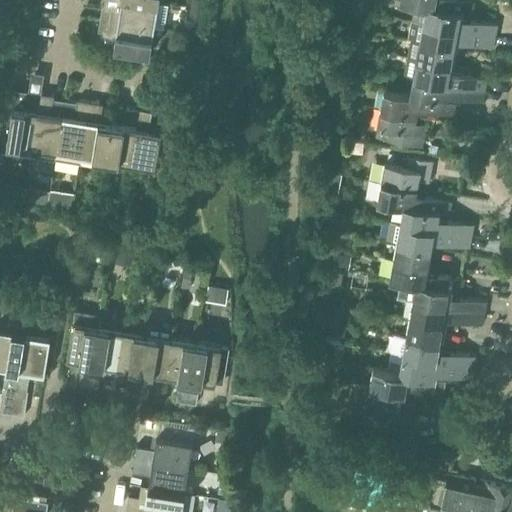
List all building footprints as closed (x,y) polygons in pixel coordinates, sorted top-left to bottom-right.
[(106,0),(106,6),(102,5),(100,18),(154,27),(164,28),(168,4),(158,2),(141,0),(106,0)] [(191,0),(191,7),(191,8),(199,9),(199,8),(199,0),(191,0)] [(402,0),(413,2),(461,11),(471,13),(473,1),(467,0),(402,0)] [(343,8),(355,10),(357,4),(344,1),(343,8)] [(461,11),(413,2),(410,20),(494,35),(496,24),(470,19),(469,21),(460,19),(461,11)] [(189,16),(197,18),(199,9),(191,8),(189,16)] [(355,10),(343,8),(342,14),(354,16),(355,10)] [(138,50),(150,52),(154,27),(100,18),(98,31),(103,31),(101,44),(119,47),(118,51),(138,54),(138,50)] [(494,35),(410,20),(407,38),(419,40),(455,47),(456,38),(466,40),(465,42),(491,47),(494,35)] [(455,47),(419,40),(416,58),(451,65),(455,47)] [(451,65),(416,58),(413,77),(483,90),(486,78),(460,73),(459,76),(450,74),(451,65)] [(1,99),(0,102),(0,149),(31,155),(41,94),(44,74),(32,72),(27,98),(15,96),(14,101),(1,99)] [(483,90),(413,77),(409,95),(445,101),(446,93),(456,94),(455,97),(481,101),(483,90)] [(409,95),(383,90),(380,108),(415,115),(417,106),(427,108),(426,110),(452,115),(454,103),(445,101),(409,95)] [(53,96),(41,94),(31,155),(56,159),(65,101),(52,99),(53,96)] [(80,162),(81,156),(90,102),(79,100),(78,103),(65,101),(56,159),(80,162)] [(106,159),(112,123),(99,121),(102,104),(90,102),(81,156),(106,159)] [(130,163),(138,110),(127,108),(124,125),(112,123),(106,159),(130,163)] [(376,127),(383,128),(381,139),(421,146),(424,125),(414,123),(415,115),(380,108),(376,127)] [(138,110),(130,163),(155,167),(154,171),(167,173),(175,122),(163,120),(162,131),(147,129),(150,112),(138,110)] [(404,167),(384,163),(381,182),(416,188),(418,180),(428,182),(432,161),(406,156),(404,167)] [(2,182),(0,194),(0,195),(24,199),(26,186),(2,182)] [(424,197),(424,199),(414,197),(416,188),(381,182),(377,200),(403,205),(438,211),(448,213),(450,202),(424,197)] [(327,184),(326,193),(332,194),(337,195),(339,186),(333,185),(327,184)] [(26,186),(24,199),(36,201),(38,188),(26,186)] [(446,222),(437,220),(438,211),(403,205),(400,223),(470,236),(472,225),(447,220),(446,222)] [(386,239),(396,241),(431,247),(433,239),(443,241),(442,243),(468,248),(470,236),(400,223),(390,221),(386,239)] [(393,259),(428,266),(431,247),(396,241),(393,259)] [(436,276),(426,274),(428,266),(393,259),(389,277),(415,282),(450,289),(460,290),(462,279),(436,274),(436,276)] [(415,282),(412,300),(482,313),(485,302),(459,297),(458,299),(449,297),(450,289),(415,282)] [(454,320),(480,325),(482,313),(412,300),(408,318),(444,325),(445,316),(455,318),(454,320)] [(77,385),(89,387),(99,327),(101,315),(75,311),(73,323),(67,358),(81,360),(77,385)] [(408,318),(405,336),(440,343),(444,325),(408,318)] [(346,325),(324,321),(322,335),(343,339),(346,325)] [(156,372),(166,374),(172,338),(174,327),(150,323),(148,335),(138,395),(150,397),(152,384),(154,385),(156,372)] [(102,378),(115,380),(123,331),(99,327),(89,387),(101,389),(102,378)] [(16,389),(19,370),(24,334),(0,329),(0,366),(7,368),(1,411),(12,413),(16,389)] [(126,393),(138,395),(148,335),(123,331),(115,380),(127,382),(126,393)] [(24,334),(19,370),(32,372),(44,374),(50,338),(24,334)] [(394,334),(390,352),(401,354),(472,367),(474,356),(445,350),(444,352),(438,351),(440,343),(405,336),(394,334)] [(172,338),(166,374),(178,376),(176,388),(179,389),(176,400),(186,402),(196,342),(172,338)] [(344,343),(328,340),(325,356),(341,359),(344,343)] [(196,342),(186,402),(196,404),(198,392),(200,392),(202,380),(216,382),(217,378),(225,379),(230,348),(196,342)] [(390,352),(387,370),(398,372),(433,379),(435,370),(445,372),(444,374),(470,379),(472,367),(401,354),(390,352)] [(441,392),(443,381),(433,379),(398,372),(387,370),(372,367),(369,385),(404,392),(406,383),(415,385),(415,387),(441,392)] [(23,415),(27,391),(29,377),(31,374),(32,372),(19,370),(16,389),(12,413),(23,415)] [(369,385),(363,415),(409,424),(413,403),(403,401),(404,392),(369,385)] [(135,458),(187,467),(191,442),(156,436),(154,449),(138,446),(135,458)] [(133,470),(151,472),(149,485),(183,491),(187,467),(135,458),(133,470)] [(428,510),(439,511),(511,511),(511,486),(457,475),(425,468),(419,495),(428,510)] [(140,497),(129,495),(127,507),(160,511),(180,511),(183,491),(149,485),(142,484),(140,497)] [(10,511),(44,511),(47,501),(12,496),(10,511)]
